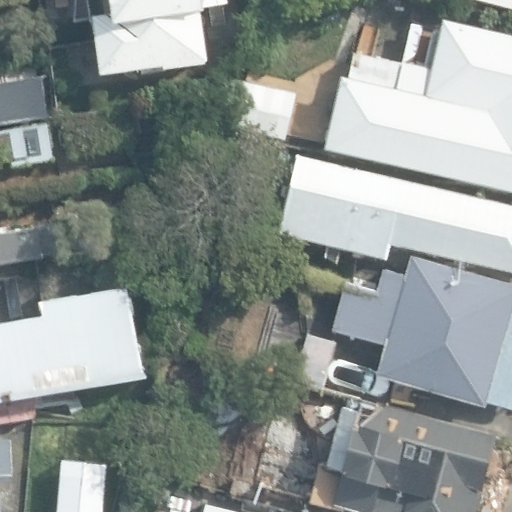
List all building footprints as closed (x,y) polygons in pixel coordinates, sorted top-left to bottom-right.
[(96,0),(98,12),(85,10),(96,76),(209,57),(199,0),(96,0)] [(398,54),(345,49),(321,145),(511,186),(511,30),(442,18),(437,30),(403,28),(398,54)] [(0,164),(14,162),(9,130),(0,131),(0,164)] [(511,266),(511,197),(289,144),(267,230),(381,258),(386,236),(511,266)] [(0,261),(48,255),(45,223),(0,228),(0,261)] [(485,406),(511,319),(511,286),(413,255),(406,276),(377,267),(370,289),(348,282),(332,330),(377,345),(369,369),(485,406)] [(0,400),(136,376),(119,283),(37,298),(39,311),(0,318),(0,400)] [(480,511),(500,432),(346,395),(330,461),(261,444),(251,484),(365,511),(480,511)] [(106,511),(111,462),(58,457),(53,511),(106,511)] [(300,511),(217,492),(211,511),(300,511)]
